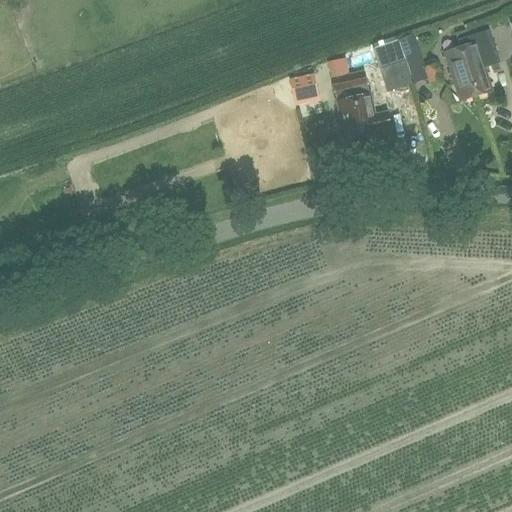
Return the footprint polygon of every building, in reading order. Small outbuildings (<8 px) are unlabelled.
[(488,30),(457,40),(460,48),(475,96),(491,91),(484,68),(499,63),(488,30)] [(402,40),(408,58),(420,54),(414,36),(402,40)] [(410,83),(398,40),(372,49),(378,69),(390,66),(396,87),(410,83)] [(460,48),(443,53),(459,101),(475,96),(460,48)] [(343,68),(340,58),(329,62),(332,72),(343,68)] [(437,63),(424,67),(423,67),(429,83),(442,79),(437,63)] [(357,73),(347,75),(361,137),(378,133),(378,132),(390,129),(386,113),(374,115),(369,94),(364,95),(362,85),(360,85),(357,73)] [(313,74),(289,80),(293,95),(317,90),(313,74)] [(361,137),(347,75),(338,77),(340,90),(334,91),(336,101),(344,140),(361,137)]
